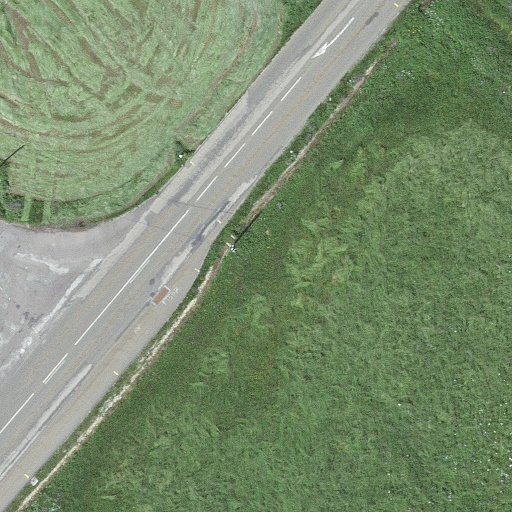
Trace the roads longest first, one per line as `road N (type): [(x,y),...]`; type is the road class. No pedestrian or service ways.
road 1 (secondary): [(87,351),(381,0)]
road 2 (secondary): [(0,453),(87,351)]
road 3 (unclassified): [(87,351),(0,253)]
